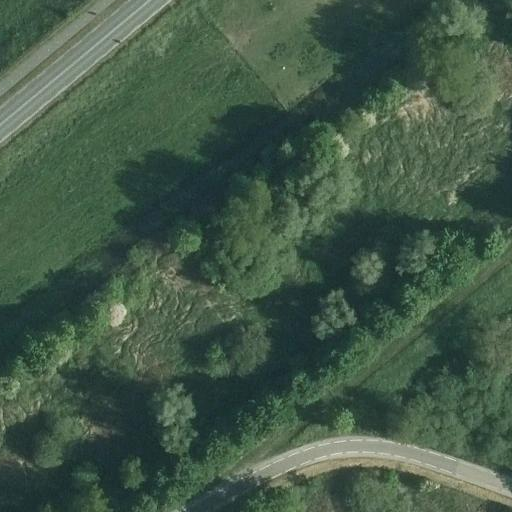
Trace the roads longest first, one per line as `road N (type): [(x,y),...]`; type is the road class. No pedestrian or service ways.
road 1 (track): [(511,248),(250,458),(228,493)]
road 2 (unclassified): [(511,488),(372,446),(324,450),(228,493)]
road 3 (primary): [(0,125),(149,0)]
